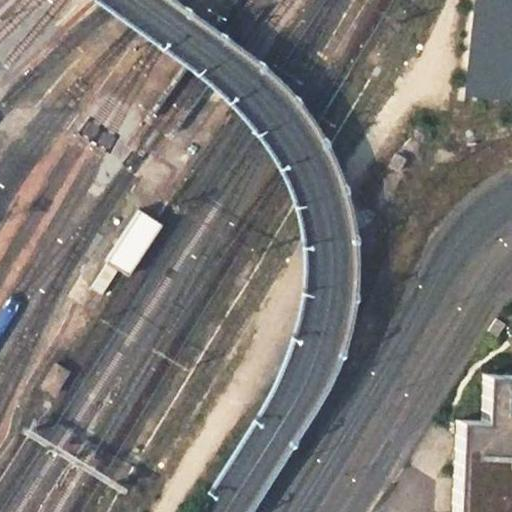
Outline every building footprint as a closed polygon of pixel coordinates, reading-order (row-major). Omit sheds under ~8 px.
[(511,62),(511,0),(468,0),(459,91),(509,96),(511,62)] [(160,227),(137,212),(103,264),(105,265),(116,273),(126,279),(160,227)] [(89,291),(100,299),(116,273),(105,265),(89,291)] [(54,364),(40,386),(54,394),(67,372),(54,364)] [(456,419),(453,511),(511,511),(511,375),(483,375),(481,420),(456,419)]
